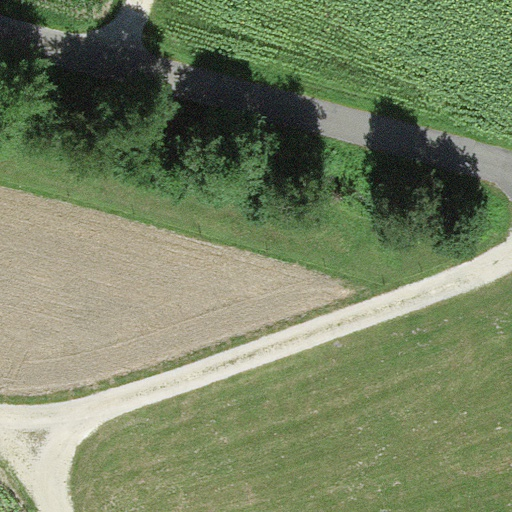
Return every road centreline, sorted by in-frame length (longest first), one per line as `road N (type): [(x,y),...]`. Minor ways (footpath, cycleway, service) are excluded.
road 1 (track): [(53,511),(47,502),(58,456),(85,421),(511,254)]
road 2 (unclassified): [(511,178),(0,63)]
